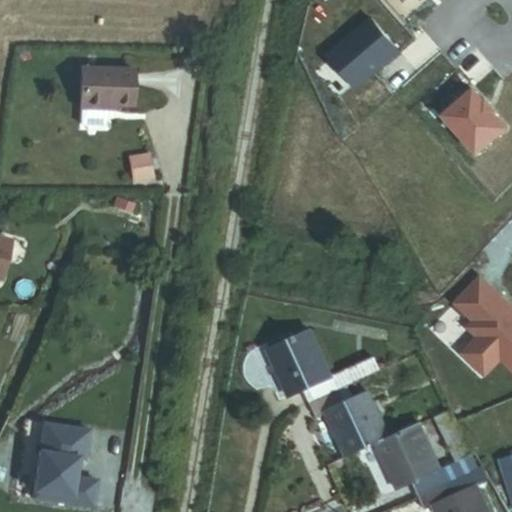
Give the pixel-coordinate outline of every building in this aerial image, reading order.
[(399,50),(370,16),(328,53),(356,85),(386,59),(387,60),(399,50)] [(137,105),(137,70),(83,69),(83,107),(119,107),(119,104),(137,105)] [(487,102),(476,90),(447,116),(480,154),(509,128),(497,114),(498,112),(488,101),(487,102)] [(150,152),(129,154),(132,181),(153,178),(150,152)] [(0,282),(1,283),(13,242),(0,238),(0,282)] [(387,243),(384,257),(398,260),(401,246),(387,243)] [(511,306),(483,279),(458,305),(477,323),(472,329),(480,337),(464,354),(487,376),(502,360),(511,368),(511,306)] [(301,388),(332,375),(311,328),(267,348),(287,394),(301,388)] [(366,376),(382,369),(376,356),(360,362),(366,376)] [(336,389),(366,376),(360,362),(332,375),(301,388),(307,402),(336,389)] [(325,411),(342,403),(336,389),(307,402),(314,416),(325,411)] [(377,444),(386,440),(366,393),(342,403),(325,411),(345,458),(377,444)] [(455,464),(470,458),(450,412),(435,418),(455,464)] [(87,432),(41,425),(31,500),(91,508),(95,482),(80,480),(87,432)] [(414,482),(440,471),(420,425),(386,440),(377,444),(397,489),(404,486),(414,482)] [(508,511),(511,511),(511,451),(479,464),(508,511)] [(420,497),(471,475),(476,472),(470,458),(455,464),(440,471),(414,482),(420,497)] [(426,511),(436,506),(477,489),(471,475),(420,497),(426,511)] [(410,501),(420,497),(414,482),(404,486),(410,501)] [(438,511),(486,511),(477,489),(436,506),(438,511)]
